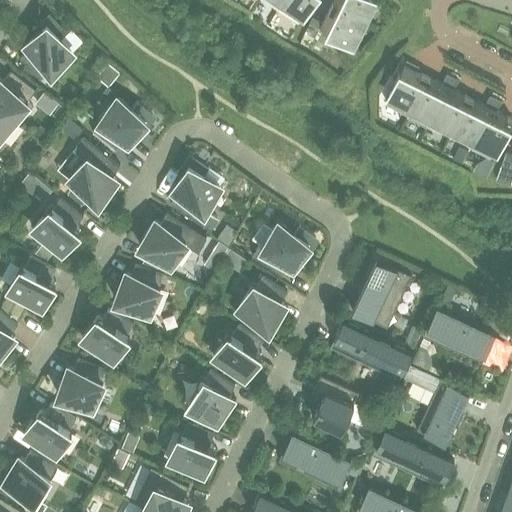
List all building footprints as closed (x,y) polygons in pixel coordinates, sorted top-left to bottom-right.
[(286,0),(305,12),(312,0),(286,0)] [(333,0),(331,5),(361,20),(370,0),(333,0)] [(313,15),(309,22),(350,42),(361,20),(331,5),(323,21),(313,15)] [(64,30),(49,15),(36,28),(34,26),(33,27),(38,31),(25,43),(30,48),(20,57),(40,78),(71,48),(60,36),(66,30),(65,29),(64,30)] [(406,58),(389,93),(411,105),(426,75),(417,70),(419,65),(406,58)] [(11,69),(3,80),(0,77),(0,108),(16,121),(17,121),(13,118),(36,88),(11,69)] [(442,82),(426,75),(411,105),(433,115),(453,75),(447,72),(442,82)] [(459,78),(453,75),(433,115),(454,126),(469,96),(453,88),(459,78)] [(44,91),(35,101),(50,113),(58,101),(44,91)] [(485,104),(469,96),(454,126),(476,137),(496,96),(490,94),(485,104)] [(128,142),(138,129),(143,132),(144,132),(142,130),(153,116),(137,103),(139,101),(138,100),(132,107),(117,95),(98,118),(101,120),(93,131),(115,148),(123,138),(128,142)] [(496,96),(476,137),(498,148),(511,119),(511,117),(496,110),(502,99),(496,96)] [(0,142),(16,121),(0,108),(0,142)] [(67,115),(59,124),(66,130),(73,120),(67,115)] [(86,155),(69,177),(98,201),(117,178),(112,174),(121,163),(84,134),(75,145),(86,155)] [(511,152),(506,150),(503,157),(511,160),(511,152)] [(210,228),(218,216),(205,208),(221,184),(204,173),(210,166),(209,165),(207,167),(190,156),(180,171),(178,170),(177,171),(182,174),(173,188),(178,192),(171,203),(210,228)] [(51,203),(33,226),(62,250),(81,227),(76,223),(84,213),(62,195),(54,205),(51,203)] [(208,236),(168,211),(161,222),(155,218),(139,243),(173,265),(188,243),(199,250),(208,236)] [(293,266),(303,252),(308,256),(308,255),(306,253),(316,238),(299,226),(300,224),(299,224),(294,231),(278,221),(262,244),(260,243),(252,255),(280,274),(288,263),(293,266)] [(42,256),(46,259),(53,251),(43,242),(35,251),(42,256)] [(11,252),(26,260),(31,250),(16,243),(11,252)] [(222,257),(241,269),(248,259),(230,246),(222,257)] [(22,262),(8,288),(42,306),(56,279),(50,277),(57,265),(31,252),(25,263),(22,262)] [(412,274),(380,259),(376,257),(352,309),(387,326),(412,274)] [(115,298),(150,312),(161,285),(158,283),(163,271),(137,261),(132,273),(126,270),(115,298)] [(237,306),(269,327),(285,303),(280,299),(287,288),(264,272),(257,283),(254,281),(237,306)] [(111,304),(104,315),(98,312),(82,336),(114,357),(130,332),(127,330),(134,320),(111,304)] [(461,342),(485,353),(495,331),(437,304),(423,333),(457,349),(461,342)] [(0,353),(15,335),(10,331),(18,321),(0,306),(0,353)] [(343,318),(330,345),(331,346),(335,339),(381,361),(378,368),(400,378),(412,351),(343,318)] [(213,354),(245,375),(261,351),(256,347),(263,336),(240,320),(233,331),(230,329),(213,354)] [(411,361),(426,370),(431,361),(426,347),(419,344),(411,361)] [(105,365),(80,355),(75,367),(68,365),(57,392),(93,407),(104,379),(100,378),(105,365)] [(185,399),(217,420),(233,396),(228,392),(235,381),(212,366),(205,377),(202,375),(185,399)] [(321,373),(310,395),(320,400),(313,416),(341,429),(359,391),(321,373)] [(417,428),(445,441),(469,389),(441,376),(417,428)] [(56,452),(72,427),(69,425),(77,414),(53,399),(46,410),(41,406),(24,431),(56,452)] [(168,457),(204,472),(215,444),(209,442),(214,430),(188,419),(183,431),(180,430),(168,457)] [(442,485),(454,458),(385,425),(372,452),(394,463),(397,456),(444,477),(441,484),(442,485)] [(350,457),(293,430),(292,430),(282,451),(340,479),(350,457)] [(4,480),(0,486),(0,489),(31,509),(37,500),(38,498),(52,474),(49,473),(56,461),(32,447),(25,458),(19,455),(4,480)] [(135,501),(144,505),(156,511),(182,511),(189,500),(183,497),(189,485),(152,466),(135,501)] [(357,511),(360,505),(374,511),(426,511),(427,510),(369,483),(355,511),(357,511)] [(306,511),(260,490),(250,510),(249,511),(306,511)] [(505,505),(502,511),(511,511),(511,491),(510,491),(509,494),(506,493),(502,504),(505,505)] [(0,511),(25,511),(0,496),(0,511)]
